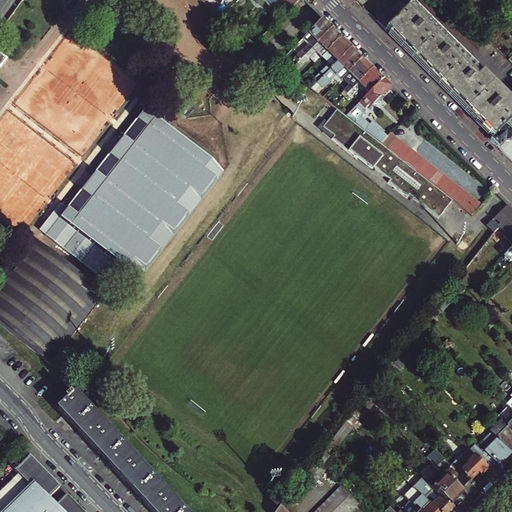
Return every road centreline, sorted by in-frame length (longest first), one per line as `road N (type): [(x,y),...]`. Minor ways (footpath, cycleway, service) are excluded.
road 1 (residential): [(511,183),(329,0)]
road 2 (residential): [(0,386),(115,511)]
